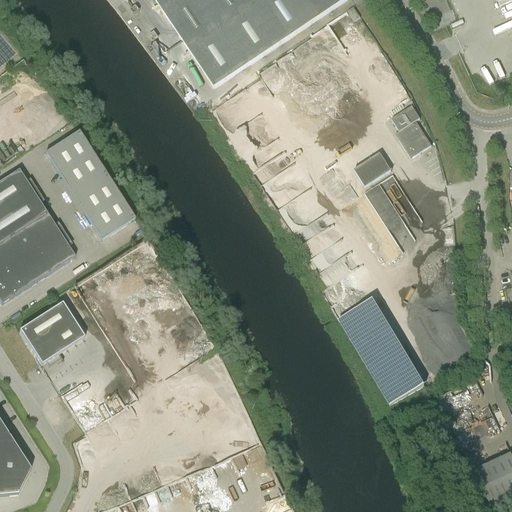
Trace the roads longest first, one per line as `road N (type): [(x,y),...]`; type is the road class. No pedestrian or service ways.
road 1 (unknown): [(432,196),(412,189),(394,165),(349,76),(325,80),(287,119),(376,285)]
road 2 (unclassified): [(511,423),(492,349),(478,120)]
road 3 (unclassified): [(54,511),(66,471),(59,451),(0,359)]
road 4 (tertiary): [(478,120),(459,105),(391,0)]
